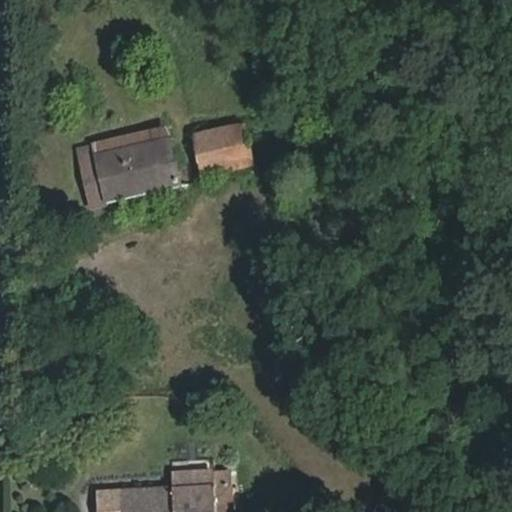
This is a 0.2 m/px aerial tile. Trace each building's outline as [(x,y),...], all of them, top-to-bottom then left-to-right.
[(253,168),(244,126),(195,137),(204,179),(253,168)] [(100,159),(171,141),(169,130),(98,146),(100,159)] [(181,186),(171,141),(100,159),(109,202),(181,186)] [(213,483),(213,485),(230,484),(229,469),(171,471),(171,485),(213,483)] [(231,511),(230,484),(213,485),(213,483),(171,485),(171,486),(124,488),(124,511),(231,511)] [(124,511),(124,488),(100,489),(100,511),(124,511)]
